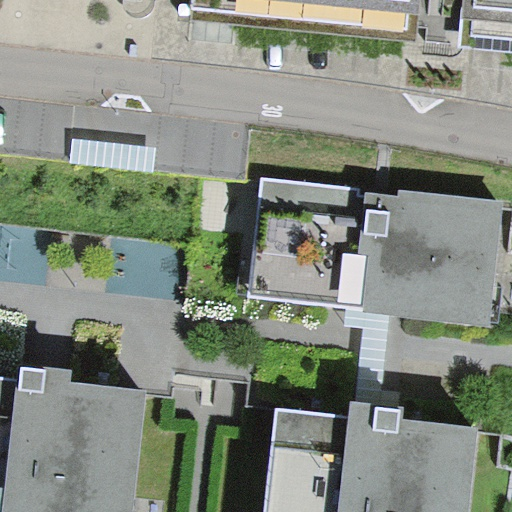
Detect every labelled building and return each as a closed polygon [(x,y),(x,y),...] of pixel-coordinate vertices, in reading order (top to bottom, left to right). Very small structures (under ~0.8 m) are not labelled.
[(31,0),(110,10),(110,0),(31,0)] [(191,0),(190,17),(383,33),(385,0),(191,0)] [(511,53),(511,0),(459,0),(456,49),(511,53)] [(90,151),(86,172),(162,187),(166,166),(90,151)] [(488,323),(501,205),(264,179),(251,297),(488,323)] [(128,511),(142,391),(0,374),(0,511),(128,511)] [(468,511),(478,426),(276,403),(263,511),(468,511)]
